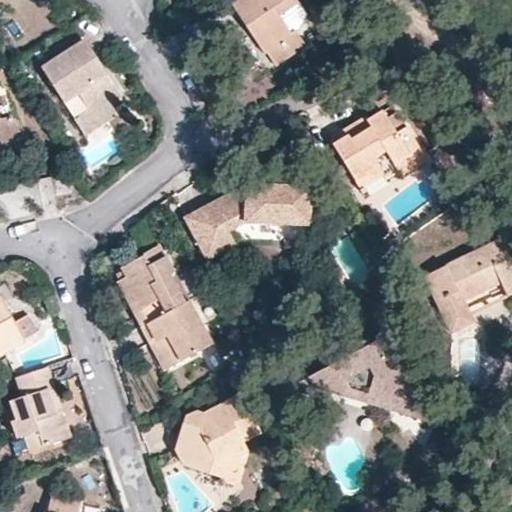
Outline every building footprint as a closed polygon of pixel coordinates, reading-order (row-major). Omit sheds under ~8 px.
[(268,74),(284,63),(262,30),(279,19),(266,0),(234,0),(226,5),(228,8),(212,19),(223,36),(231,31),(239,44),(231,48),(246,70),(259,61),(265,70),(268,74)] [(231,31),(223,36),(231,48),(239,44),(231,31)] [(40,73),(63,109),(77,98),(89,115),(91,118),(108,108),(119,101),(82,45),(40,73)] [(265,70),(259,61),(246,70),(252,79),(265,70)] [(63,109),(75,125),(89,115),(77,98),(63,109)] [(384,168),(377,157),(387,151),(404,175),(405,178),(430,162),(409,128),(406,130),(398,118),(392,122),(384,107),(368,116),(373,125),(364,130),(358,120),(332,137),(360,182),(384,168)] [(75,125),(84,140),(115,119),(108,108),(91,118),(89,115),(75,125)] [(0,146),(13,144),(17,143),(22,139),(23,133),(11,112),(0,114),(0,146)] [(358,120),(364,130),(373,125),(368,116),(366,115),(358,120)] [(389,178),(384,168),(360,182),(366,191),(389,178)] [(70,173),(0,186),(0,193),(4,213),(75,199),(70,173)] [(309,220),(310,183),(245,182),(184,216),(200,244),(229,228),(245,219),(309,220)] [(236,241),(229,228),(200,244),(208,257),(236,241)] [(511,296),(511,259),(503,240),(426,277),(452,332),(475,322),(473,315),(466,301),(501,285),(508,299),(511,296)] [(159,241),(114,268),(143,322),(185,297),(169,270),(173,267),(159,241)] [(185,297),(189,295),(173,267),(169,270),(185,297)] [(466,301),(473,315),(508,299),(501,285),(466,301)] [(0,357),(19,347),(16,341),(25,335),(24,331),(13,312),(0,287),(0,357)] [(154,342),(164,336),(178,360),(213,340),(189,295),(185,297),(143,322),(154,342)] [(24,331),(36,325),(27,306),(13,312),(24,331)] [(429,406),(387,331),(370,341),(368,338),(346,339),(352,351),(337,359),(325,366),(334,383),(346,377),(350,386),(389,397),(396,392),(407,409),(419,412),(429,406)] [(154,342),(155,345),(168,365),(178,360),(164,336),(154,342)] [(352,351),(346,339),(327,341),(337,359),(352,351)] [(65,407),(59,409),(50,384),(56,382),(50,362),(18,373),(21,379),(25,391),(19,392),(14,394),(20,411),(14,413),(21,431),(26,429),(32,446),(73,431),(65,407)] [(389,397),(350,386),(346,377),(334,383),(325,366),(301,379),(407,409),(396,392),(389,397)] [(19,392),(25,391),(21,379),(16,381),(19,392)] [(59,409),(65,407),(56,382),(50,384),(59,409)] [(14,394),(8,397),(14,413),(20,411),(14,394)] [(243,394),(205,414),(201,427),(186,423),(179,451),(186,466),(212,474),(217,456),(223,456),(228,458),(229,452),(246,443),(263,433),(243,394)] [(434,416),(429,406),(419,412),(434,416)] [(186,423),(201,427),(205,414),(196,412),(188,417),(186,423)] [(20,450),(32,446),(26,429),(21,431),(15,433),(20,450)] [(246,443),(229,452),(228,458),(223,456),(217,456),(212,474),(222,478),(237,470),(240,457),(250,452),(246,443)] [(51,494),(48,508),(65,511),(77,511),(81,501),(51,494)]
